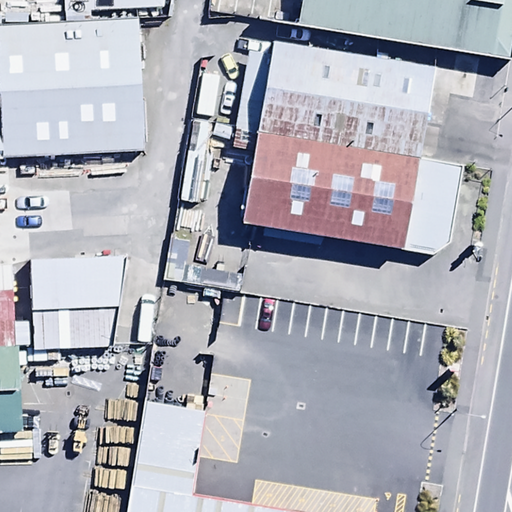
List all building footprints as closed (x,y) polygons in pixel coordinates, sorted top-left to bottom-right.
[(289,0),(286,20),(503,54),(511,0),(289,0)] [(0,144),(155,134),(147,13),(0,22),(0,144)] [(427,64),(274,40),(259,133),(412,157),(427,64)] [(461,164),(412,157),(259,133),(252,131),(238,221),(446,254),(461,164)] [(127,253),(29,259),(35,352),(133,346),(127,253)] [(0,263),(0,337),(19,336),(28,336),(23,262),(0,263)] [(19,336),(0,337),(0,422),(25,421),(19,336)] [(211,416),(158,406),(137,511),(289,511),(196,494),(211,416)]
